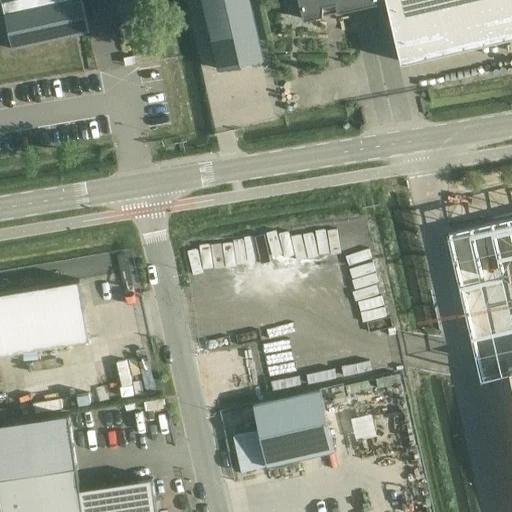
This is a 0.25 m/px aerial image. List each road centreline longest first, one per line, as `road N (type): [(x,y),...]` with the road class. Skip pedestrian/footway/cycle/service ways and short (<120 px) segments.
road 1 (tertiary): [(145,186),(511,126)]
road 2 (unclassified): [(214,511),(145,186)]
road 3 (tertiary): [(0,208),(145,186)]
